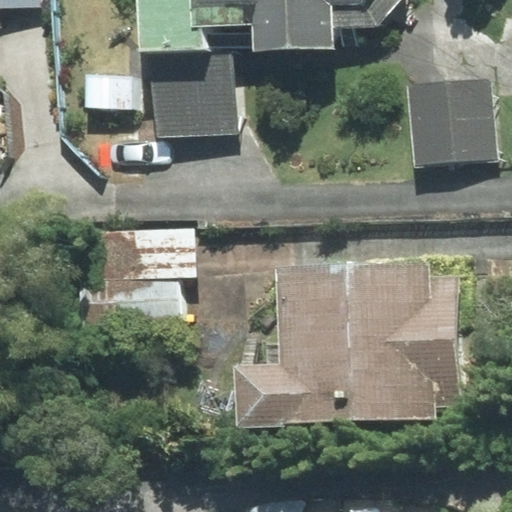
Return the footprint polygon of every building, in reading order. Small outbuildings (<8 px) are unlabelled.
[(46,0),(0,0),(0,35),(3,36),(2,15),(47,13),(46,0)] [(168,0),(173,68),(231,64),(229,43),(272,40),(274,66),(364,60),(362,36),(399,33),(423,5),(422,0),(168,0)] [(492,76),(415,85),(427,180),(503,171),(492,76)] [(8,95),(0,95),(0,169),(11,169),(8,95)] [(216,247),(125,239),(118,323),(208,330),(216,247)] [(478,267),(298,277),(304,375),(262,377),(265,436),(455,426),(455,410),(486,409),(478,267)]
